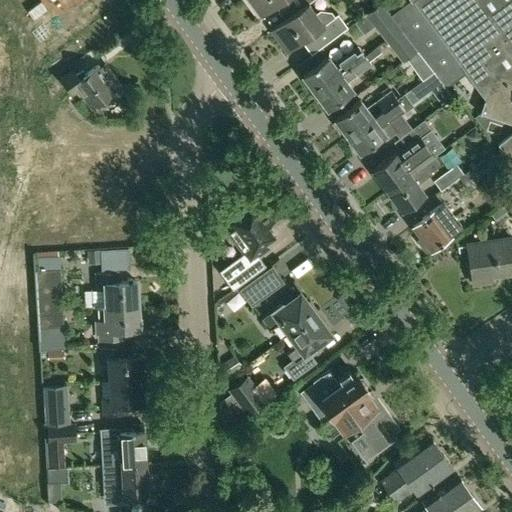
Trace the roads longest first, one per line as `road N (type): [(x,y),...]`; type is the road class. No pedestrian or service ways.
road 1 (residential): [(209,511),(192,135),(196,117),(229,84)]
road 2 (tertiary): [(449,380),(229,84)]
